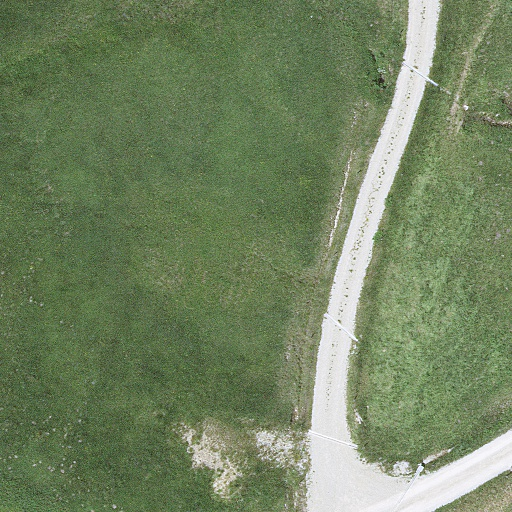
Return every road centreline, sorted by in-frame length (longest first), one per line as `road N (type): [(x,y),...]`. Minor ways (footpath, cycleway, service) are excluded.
road 1 (track): [(340,511),(326,430),(328,379),(347,287),(413,74),(423,0)]
road 2 (track): [(511,436),(382,511)]
